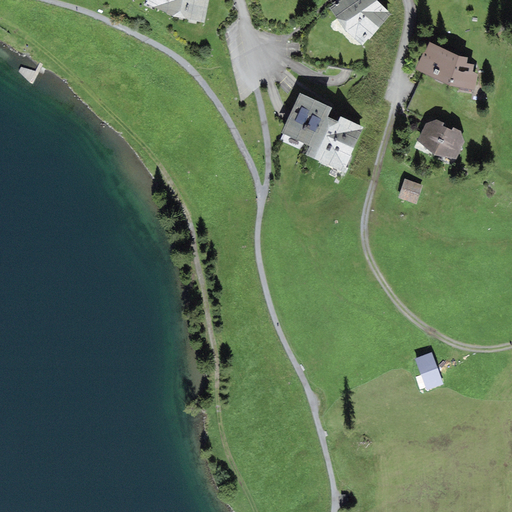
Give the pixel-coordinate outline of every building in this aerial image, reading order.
[(146,0),(145,3),(173,16),(204,23),(208,0),(146,0)] [(376,1),(375,0),(336,0),(328,6),(345,32),(362,45),(368,38),(369,39),(390,14),(376,1)] [(458,56),(430,43),(415,69),(448,85),(475,90),(477,73),(473,72),(474,66),(466,63),(468,58),(458,56)] [(343,172),(364,128),(341,117),(338,122),(327,116),(331,108),(300,93),(281,133),(309,147),(306,155),(343,172)] [(426,123),(417,140),(434,155),(456,160),(464,142),(461,131),(453,127),(452,131),(442,126),(444,123),(437,120),(426,123)] [(416,205),(423,185),(404,179),(398,199),(416,205)] [(443,385),(432,352),(415,358),(427,391),(443,385)]
